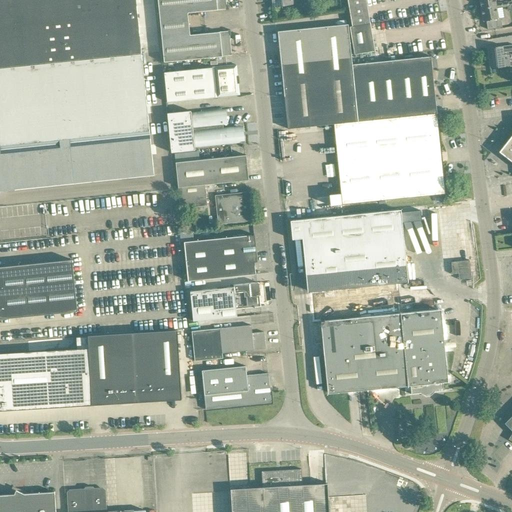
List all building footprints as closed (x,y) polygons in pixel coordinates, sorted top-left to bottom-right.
[(0,0),(0,190),(154,175),(136,0),(0,0)] [(157,0),(159,15),(188,13),(226,9),(226,10),(228,9),(228,4),(227,4),(226,1),(228,1),(227,0),(226,0),(157,0)] [(365,0),(347,0),(352,26),(349,26),(354,54),(374,50),(365,0)] [(479,0),(481,8),(481,9),(495,6),(496,8),(501,7),(501,2),(495,3),(494,0),(479,0)] [(495,6),(481,9),(483,21),(487,21),(488,29),(502,26),(500,18),(498,18),(496,8),(495,6)] [(161,37),(190,35),(188,13),(159,15),(161,37)] [(288,30),(278,31),(281,64),(284,96),(287,126),(288,128),(325,125),(325,130),(330,129),(330,124),(334,124),(437,113),(432,69),(431,56),(430,56),(352,64),(351,56),(348,24),(288,30)] [(190,35),(161,37),(164,62),(232,55),(230,39),(231,39),(231,38),(230,38),(230,35),(231,35),(230,30),(228,30),(228,31),(190,35)] [(490,68),(505,66),(503,52),(511,51),(511,44),(503,46),(487,48),(490,68)] [(168,102),(217,97),(230,96),(240,95),(238,83),(239,83),(238,76),(237,65),(227,66),(212,67),(165,72),(168,102)] [(190,150),(189,148),(245,143),(243,124),(228,125),(226,107),(206,109),(206,111),(196,112),(196,110),(172,113),(176,152),(190,150)] [(341,193),(329,194),(330,205),(445,193),(437,113),(334,124),(341,193)] [(511,134),(499,152),(511,161),(511,134)] [(246,155),(175,162),(180,208),(207,206),(205,184),(248,180),(246,155)] [(250,192),(216,196),(219,223),(253,220),(250,192)] [(441,311),(438,309),(401,313),(398,283),(405,282),(408,280),(401,212),(398,210),(293,220),(290,223),(292,239),(302,238),(307,290),(310,292),(313,322),(315,324),(321,324),(327,391),(330,393),(410,385),(411,393),(410,393),(410,394),(420,393),(425,395),(430,395),(434,391),(444,390),(444,389),(443,390),(442,382),(445,382),(448,379),(441,311)] [(186,261),(256,254),(256,250),(253,250),(253,246),(255,246),(254,235),(184,242),(186,261)] [(188,281),(246,275),(256,274),(254,262),(257,262),(256,254),(186,261),(188,281)] [(0,317),(77,310),(72,259),(0,266),(0,317)] [(260,295),(259,284),(259,283),(258,283),(258,282),(257,282),(234,285),(234,287),(190,291),(193,321),(237,316),(235,293),(243,292),(244,308),(253,307),(254,307),(255,307),(255,306),(260,306),(259,295),(260,295)] [(222,358),(222,353),(266,349),(264,332),(252,333),(251,325),(191,331),(194,361),(222,358)] [(77,348),(0,353),(0,410),(93,405),(93,403),(180,397),(180,399),(181,399),(177,330),(88,335),(88,336),(76,337),(77,348)] [(271,403),(268,373),(246,375),(245,366),(202,370),(206,409),(271,403)] [(250,488),(231,489),(231,511),(328,511),(327,483),(326,483),(302,485),(301,469),(261,471),(262,487),(250,488)] [(70,491),(68,492),(69,511),(145,511),(145,510),(111,511),(105,511),(104,490),(102,489),(70,491)] [(55,511),(55,492),(24,493),(16,490),(14,494),(0,494),(0,511),(55,511)]
